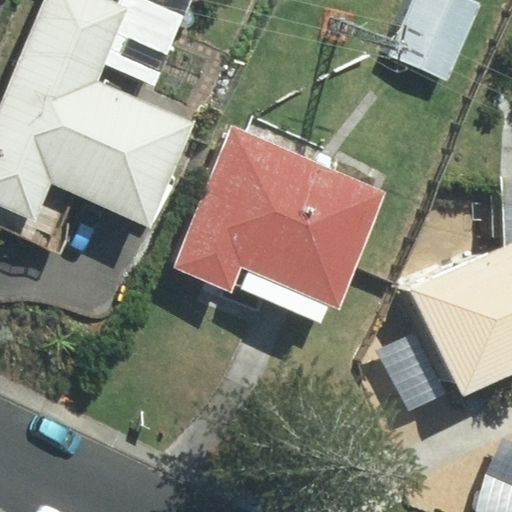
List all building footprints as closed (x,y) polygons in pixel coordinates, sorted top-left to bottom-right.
[(72,210),(124,233),(181,105),(140,87),(178,3),(171,0),(117,0),(114,9),(94,0),(26,0),(0,60),(0,216),(9,221),(58,243),(72,210)] [(471,3),(463,0),(398,0),(376,55),(439,81),(471,3)] [(212,284),(299,324),(363,184),(216,117),(147,268),(206,296),(212,284)] [(511,190),(510,219),(479,217),(476,249),(421,244),(386,296),(433,397),(501,366),(511,366),(511,190)] [(511,511),(511,446),(487,436),(455,511),(511,511)]
